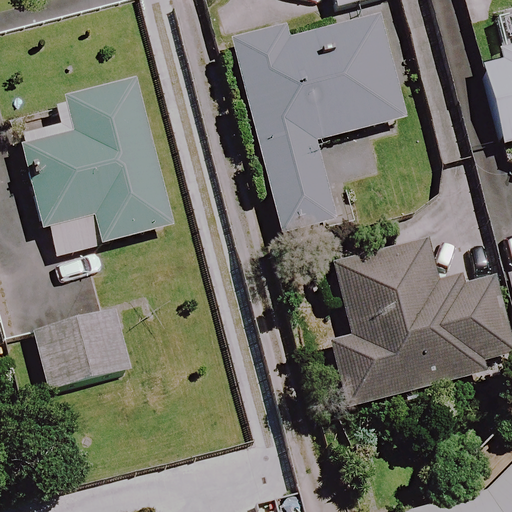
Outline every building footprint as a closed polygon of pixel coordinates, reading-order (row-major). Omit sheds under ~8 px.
[(386,3),(385,0),(322,0),(327,17),(386,3)] [(395,129),(370,26),(281,49),(278,38),(225,51),(273,244),(327,230),(307,151),(395,129)] [(511,150),(511,58),(471,69),(493,155),(511,150)] [(10,142),(14,160),(34,240),(42,238),(49,266),(96,254),(161,238),(125,93),(60,109),(61,114),(49,118),(53,131),(10,142)] [(454,296),(443,248),(327,275),(344,346),(325,351),(340,415),(504,376),(483,289),(454,296)] [(511,282),(503,285),(511,324),(511,282)] [(122,379),(107,321),(27,340),(41,399),(122,379)] [(511,511),(511,452),(490,440),(456,470),(465,503),(431,511),(511,511)]
